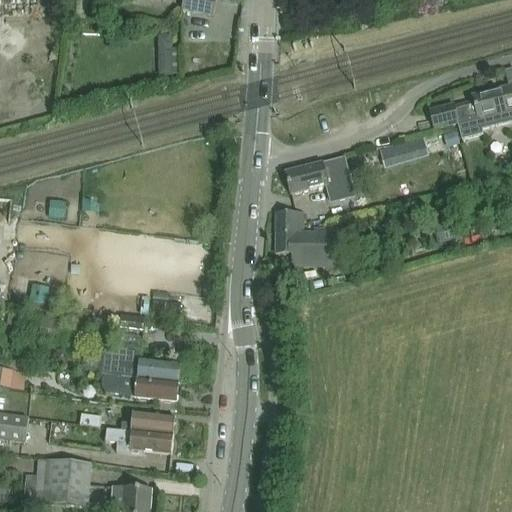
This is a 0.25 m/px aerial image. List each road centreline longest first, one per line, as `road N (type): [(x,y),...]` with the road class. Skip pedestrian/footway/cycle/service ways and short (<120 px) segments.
road 1 (tertiary): [(230,511),(253,162)]
road 2 (unclassified): [(511,67),(428,86),(368,138),(253,162)]
road 3 (tertiary): [(253,162),(261,0)]
